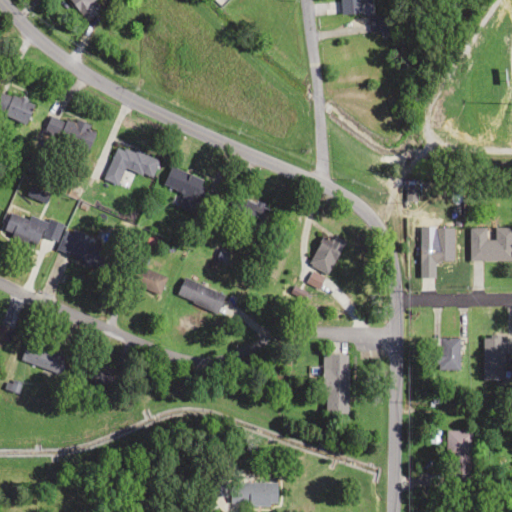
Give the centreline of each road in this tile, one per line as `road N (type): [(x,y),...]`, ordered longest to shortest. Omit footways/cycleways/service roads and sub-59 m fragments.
road 1 (secondary): [(402,511),(393,301),(375,224),(319,184),(87,75),(0,1)]
road 2 (residential): [(394,336),(299,331),(206,364),(148,351),(0,284)]
road 3 (residential): [(319,184),(302,0)]
